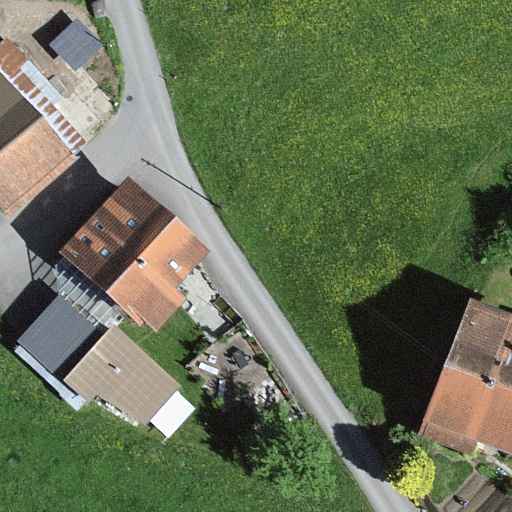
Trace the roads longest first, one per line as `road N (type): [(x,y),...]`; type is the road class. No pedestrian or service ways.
road 1 (track): [(144,149),(229,253),(393,511)]
road 2 (unclassified): [(122,0),(136,52),(144,149),(31,247),(0,253)]
